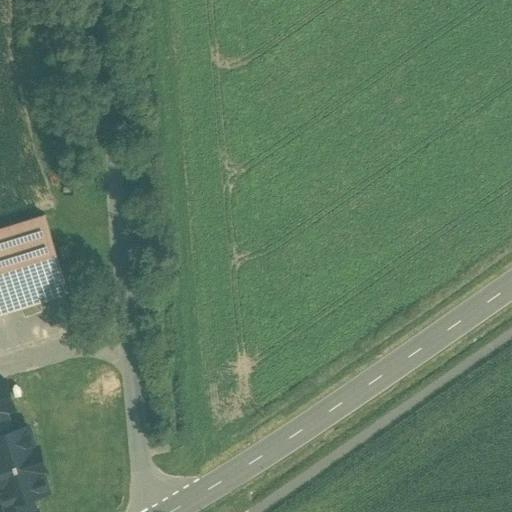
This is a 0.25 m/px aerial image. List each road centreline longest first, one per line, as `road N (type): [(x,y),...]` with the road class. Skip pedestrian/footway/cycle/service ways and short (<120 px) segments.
road 1 (unclassified): [(99,0),(138,443),(164,511)]
road 2 (tertiary): [(511,286),(168,511)]
